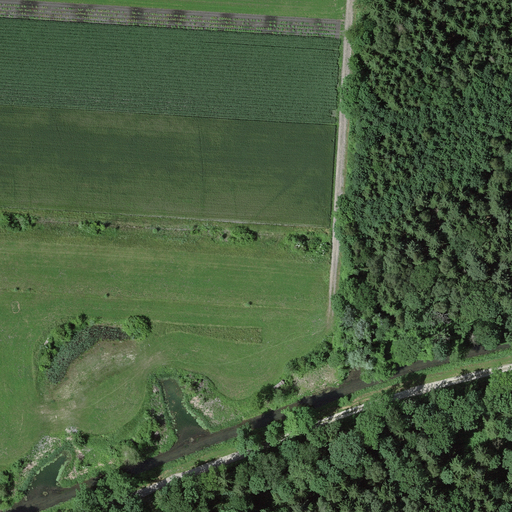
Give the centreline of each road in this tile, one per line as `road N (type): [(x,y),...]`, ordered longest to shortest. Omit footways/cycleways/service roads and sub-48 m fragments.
road 1 (track): [(85,511),(356,408),(511,363)]
road 2 (track): [(0,209),(337,230)]
road 3 (track): [(350,0),(337,230)]
road 4 (track): [(337,230),(330,365)]
